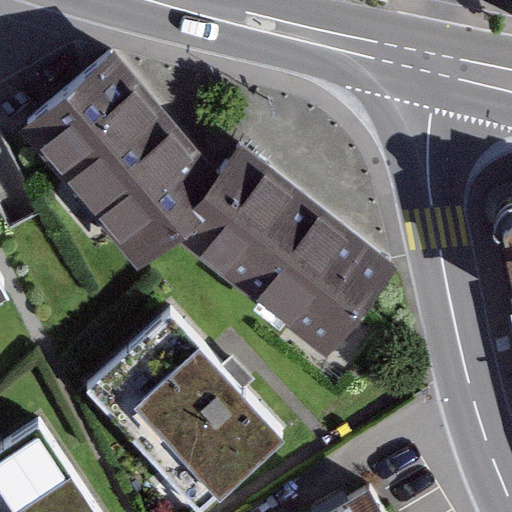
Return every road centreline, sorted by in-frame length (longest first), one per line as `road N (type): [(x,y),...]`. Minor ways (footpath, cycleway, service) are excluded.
road 1 (tertiary): [(424,68),(421,108),(437,225),(489,452),(511,499)]
road 2 (primary): [(156,0),(424,68)]
